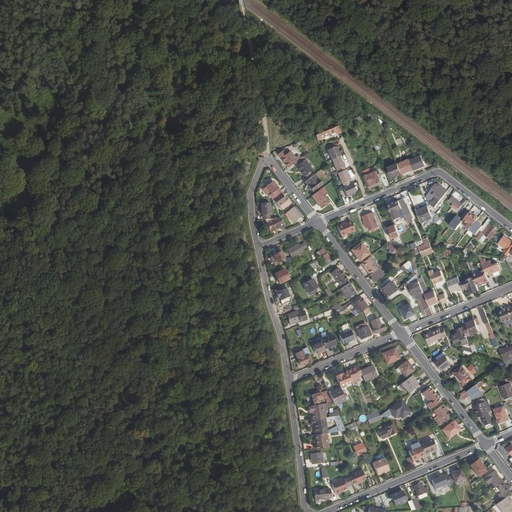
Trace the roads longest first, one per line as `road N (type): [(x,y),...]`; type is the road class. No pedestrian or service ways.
road 1 (residential): [(511,228),(440,172),(317,222)]
road 2 (residential): [(326,511),(486,444)]
road 3 (residential): [(258,246),(250,193),(268,159),(317,222)]
road 4 (track): [(239,0),(268,159)]
road 5 (residential): [(401,333),(486,444)]
road 6 (residential): [(317,222),(401,333)]
road 7 (residential): [(288,380),(258,246)]
road 8 (residential): [(305,511),(288,380)]
road 9 (residential): [(401,333),(288,380)]
road 10 (residential): [(511,287),(401,333)]
